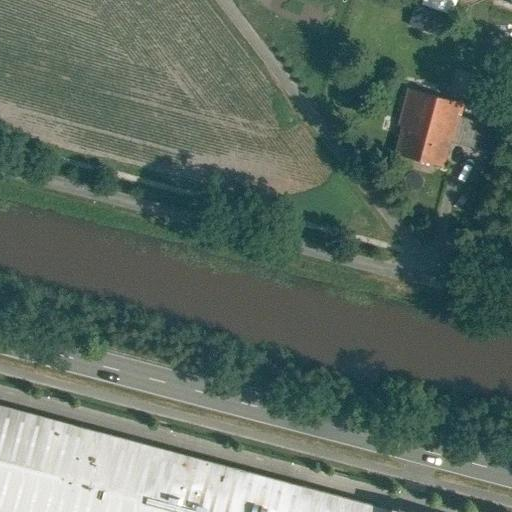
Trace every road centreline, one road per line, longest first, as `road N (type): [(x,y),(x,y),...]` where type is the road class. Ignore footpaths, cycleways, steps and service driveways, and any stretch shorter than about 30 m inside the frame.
road 1 (primary): [(0,334),(511,471)]
road 2 (unclassified): [(0,166),(511,297)]
